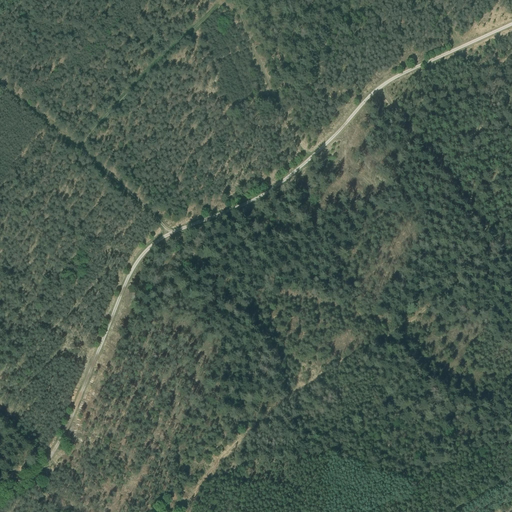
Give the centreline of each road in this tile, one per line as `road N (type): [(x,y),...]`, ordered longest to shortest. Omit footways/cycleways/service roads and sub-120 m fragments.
road 1 (track): [(23,483),(49,463),(137,254),(170,231),(275,187),(398,73),(511,23)]
road 2 (track): [(170,231),(0,81)]
road 3 (track): [(76,150),(217,0)]
road 4 (track): [(221,0),(236,12),(306,159)]
